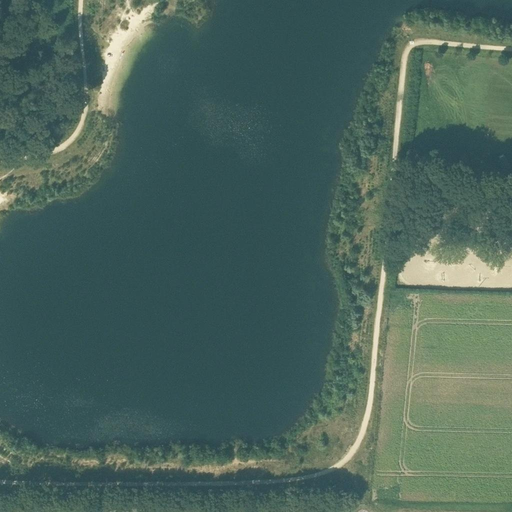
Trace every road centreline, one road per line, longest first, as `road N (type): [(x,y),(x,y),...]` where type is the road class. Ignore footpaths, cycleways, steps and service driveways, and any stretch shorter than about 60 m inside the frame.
road 1 (unknown): [(0,481),(218,487),(336,472),(356,454),(362,435),(377,215),(400,48),(418,34),(511,43)]
road 2 (unknown): [(86,0),(89,88),(81,132),(34,169),(0,174)]
